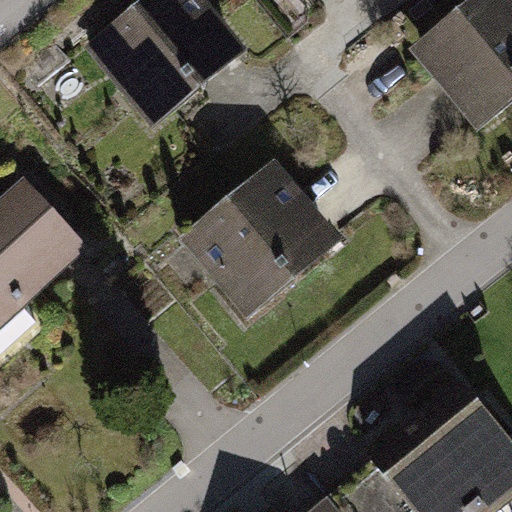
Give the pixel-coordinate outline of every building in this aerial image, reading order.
[(199,0),(149,0),(87,48),(152,133),(247,61),(199,0)] [(511,0),(490,0),(420,57),(480,132),(511,107),(511,0)] [(275,166),(181,242),(246,322),(340,245),(275,166)] [(15,175),(0,188),(0,326),(84,249),(15,175)] [(335,508),(338,511),(511,511),(511,450),(470,399),(335,508)]
